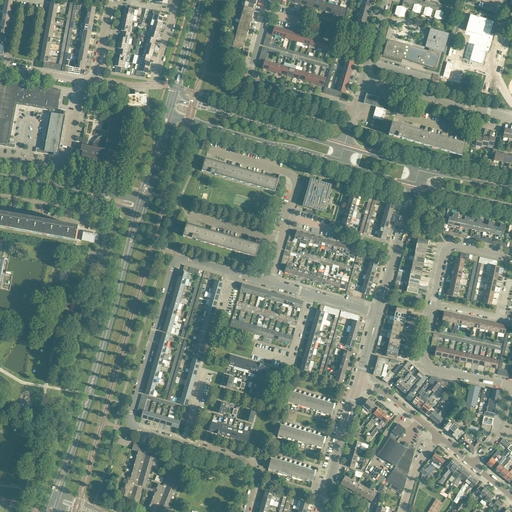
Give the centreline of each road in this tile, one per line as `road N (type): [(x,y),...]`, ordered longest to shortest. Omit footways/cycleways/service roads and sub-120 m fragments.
road 1 (tertiary): [(56,494),(140,206)]
road 2 (residential): [(233,272),(187,258),(172,267),(130,421),(183,443)]
road 3 (tertiary): [(342,147),(173,97)]
road 4 (tertiary): [(169,115),(338,162)]
road 5 (residential): [(354,109),(253,80),(266,11)]
road 6 (residential): [(279,243),(293,177),(211,150)]
road 7 (residential): [(378,313),(414,184)]
road 8 (residential): [(321,511),(357,384)]
road 9 (residential): [(183,443),(259,466),(246,511)]
road 10 (residential): [(432,304),(447,247),(511,257)]
